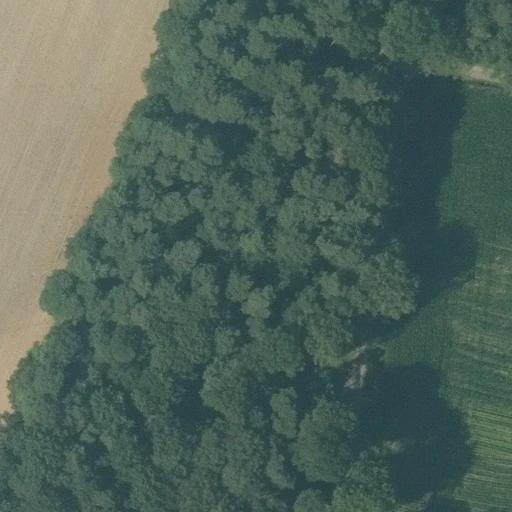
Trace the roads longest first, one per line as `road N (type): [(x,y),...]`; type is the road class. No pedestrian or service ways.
road 1 (track): [(401,60),(359,390)]
road 2 (unclassified): [(511,83),(401,60),(408,0)]
road 3 (track): [(359,390),(343,511)]
